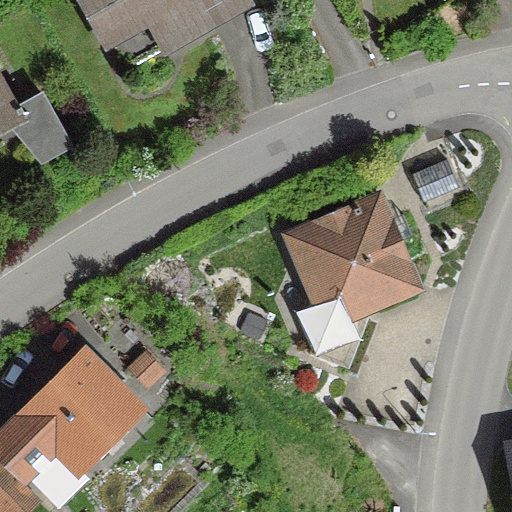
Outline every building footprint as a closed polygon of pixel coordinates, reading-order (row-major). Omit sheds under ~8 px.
[(81,0),(121,70),(243,2),(241,0),(81,0)] [(0,118),(12,112),(14,117),(41,102),(38,95),(12,109),(0,87),(0,118)] [(419,204),(454,189),(442,161),(406,176),(419,204)] [(346,318),(368,309),(392,299),(405,267),(375,197),(283,237),(312,304),(292,312),(312,357),(355,339),(346,318)] [(142,355),(126,370),(142,387),(158,372),(142,355)] [(50,444),(73,467),(131,409),(82,360),(0,439),(0,455),(19,475),(50,444)] [(511,448),(502,451),(511,509),(511,448)] [(11,483),(0,471),(0,511),(14,511),(27,499),(11,483)]
